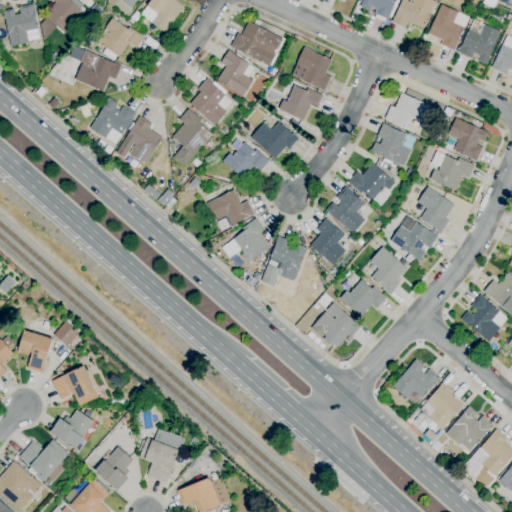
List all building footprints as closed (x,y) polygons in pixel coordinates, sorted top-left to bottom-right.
[(65,36),(43,16),(55,3),(51,0),(72,0),(70,2),(81,11),(70,23),(73,26),(65,36)] [(138,0),(130,9),(119,0),(138,0)] [(165,33),(150,23),(157,14),(147,6),(151,0),(178,0),(185,5),(165,33)] [(387,20),(374,14),(376,9),(371,7),(369,11),(359,7),(362,0),(396,0),(390,13),(391,13),(387,20)] [(422,29),(407,22),(405,28),(391,22),(401,0),(404,0),(413,4),(414,0),(430,0),(435,2),(422,29)] [(10,48),(2,12),(13,10),(14,16),(20,15),(18,7),(33,4),(35,12),(34,12),(39,39),(27,42),(28,44),(10,48)] [(454,51),(440,45),(442,41),(428,35),(441,5),(469,17),(457,43),(458,44),(454,51)] [(497,16),(491,12),(493,7),(500,10),(497,16)] [(133,25),(128,21),(136,12),(141,16),(133,25)] [(502,23),(490,19),(492,14),(504,18),(502,23)] [(97,42),(103,34),(101,33),(112,19),(127,30),(128,28),(143,38),(135,49),(129,44),(119,58),(97,42)] [(486,65),(478,61),(478,62),(457,53),(461,46),(462,46),(468,30),(475,34),(476,32),(480,34),(481,31),(478,30),(477,31),(470,28),(474,19),(481,22),(481,23),(501,32),(486,65)] [(269,67),(262,64),(261,65),(258,64),(259,62),(250,57),(238,50),(238,51),(230,47),(237,33),(241,36),(248,22),(265,31),(265,30),(283,39),(277,50),(276,49),(274,54),(275,55),(269,67)] [(511,71),(507,69),(505,74),(492,68),(507,35),(511,37),(511,71)] [(324,92),(301,81),(301,79),(292,75),(296,66),(295,65),(304,47),(332,60),(325,75),(331,78),(324,92)] [(102,92),(74,80),(82,63),(79,62),(85,50),(100,57),(114,64),(114,63),(121,66),(115,80),(109,77),(102,92)] [(242,97),(216,81),(226,66),(221,63),(229,51),(235,55),(235,56),(249,65),(254,69),(248,78),(252,81),(242,97)] [(212,127),(188,107),(200,93),(197,91),(201,85),(200,85),(206,78),(211,82),(210,83),(213,85),(215,83),(227,93),(223,96),(231,103),(224,112),(225,112),(212,127)] [(302,121),(278,110),(282,100),(286,102),(294,86),(295,86),(294,87),(306,92),(307,88),(323,96),(317,109),(310,106),(302,121)] [(407,130),(384,119),(390,106),(394,108),(401,93),(431,107),(423,124),(412,119),(407,130)] [(114,145),(89,128),(104,105),(103,105),(108,98),(117,104),(114,109),(119,112),(123,106),(136,114),(131,121),(132,122),(126,133),(124,132),(121,136),(120,135),(114,145)] [(183,168),(172,159),(182,147),(172,137),(183,124),(178,120),(188,109),(201,121),(199,124),(202,127),(204,124),(210,130),(208,132),(212,136),(205,144),(201,141),(197,145),(201,148),(183,168)] [(145,165),(129,154),(135,145),(133,143),(123,158),(116,154),(131,131),(128,130),(133,123),(135,124),(140,117),(152,124),(149,130),(162,138),(159,142),(160,143),(158,145),(145,165)] [(476,161),(453,150),(458,140),(447,135),(455,118),(480,130),(480,129),(488,133),(484,143),(479,140),(476,145),(482,148),(476,161)] [(274,160),(250,138),(262,124),(271,132),(279,123),(291,134),(292,133),(299,139),(289,150),(285,147),(274,160)] [(403,167),(370,152),(374,142),(379,145),(382,139),(377,137),(383,123),(391,126),(390,128),(406,135),(405,136),(409,138),(404,148),(410,150),(403,167)] [(242,179),(222,162),(229,153),(232,156),(236,151),(231,147),(237,140),(242,144),(243,143),(253,152),(256,150),(269,161),(259,172),(253,167),(242,179)] [(455,192),(429,180),(434,170),(437,172),(439,168),(430,164),(436,152),(457,161),(458,158),(474,166),(468,179),(462,176),(455,192)] [(196,168),(191,165),(195,159),(200,163),(196,168)] [(380,206),(373,201),(372,202),(362,192),(360,194),(347,182),(357,171),(361,176),(373,163),(394,182),(387,190),(384,188),(382,191),(388,197),(380,206)] [(194,190),(188,185),(195,178),(200,183),(194,190)] [(353,234),(325,211),(332,202),(337,206),(341,202),(336,197),(345,186),(352,192),(351,193),(364,204),(356,213),(365,220),(353,234)] [(440,234),(420,220),(427,209),(417,203),(428,187),(454,205),(445,219),(449,221),(440,234)] [(231,226),(226,216),(215,222),(206,204),(233,190),(241,204),(247,200),(254,214),(231,226)] [(174,221),(162,210),(171,200),(173,203),(169,207),(178,216),(174,221)] [(419,262),(390,241),(407,216),(430,233),(431,231),(438,236),(429,249),(424,245),(420,250),(425,253),(419,262)] [(246,265),(240,256),(243,254),(241,252),(240,253),(239,252),(234,255),(226,245),(232,240),(243,231),(242,229),(255,218),(264,230),(259,234),(269,247),(246,265)] [(333,267),(310,246),(321,233),(316,229),(326,218),(331,222),(333,221),(338,225),(335,227),(345,235),(337,244),(346,252),(333,267)] [(274,287),(260,282),(267,265),(278,269),(280,265),(269,261),(276,243),(275,243),(278,236),(281,237),(281,238),(307,248),(304,256),(303,256),(293,282),(278,276),(274,287)] [(376,246),(372,242),(377,237),(381,241),(376,246)] [(389,295),(383,290),(383,289),(370,278),(378,269),(369,261),(382,247),(406,269),(396,281),(399,284),(389,295)] [(511,317),(511,316),(511,315),(491,298),(483,292),(493,280),(498,284),(508,272),(511,275),(511,317)] [(14,282),(8,276),(0,284),(0,287),(4,292),(14,282)] [(361,317),(340,299),(346,291),(350,293),(361,280),(371,289),(373,286),(386,298),(377,309),(372,304),(361,317)] [(326,308),(318,302),(324,294),(332,301),(326,308)] [(487,343),(460,320),(467,311),(472,315),(476,311),(470,306),(480,294),(487,300),(486,301),(507,319),(499,328),(500,329),(487,343)] [(332,349),(322,340),(325,338),(323,336),(321,339),(310,329),(325,312),(334,320),(335,318),(326,310),(333,303),(343,312),(345,311),(347,313),(346,315),(356,323),(357,323),(361,326),(351,338),(348,335),(337,348),(335,345),(332,349)] [(67,346),(54,335),(68,319),(81,330),(67,346)] [(43,373),(27,368),(28,364),(29,365),(31,356),(18,352),(24,330),(53,339),(43,373)] [(311,340),(306,336),(310,332),(315,336),(311,340)] [(0,378),(0,339),(2,341),(7,336),(13,342),(8,348),(14,354),(1,365),(7,372),(0,378)] [(317,346),(312,341),(316,337),(321,341),(317,346)] [(406,400),(392,387),(411,366),(410,366),(416,359),(424,367),(420,371),(424,374),(429,369),(431,371),(430,372),(438,379),(438,378),(440,380),(435,385),(434,385),(422,398),(414,390),(406,400)] [(79,406),(73,394),(61,399),(52,381),(83,366),(98,397),(79,406)] [(428,418),(427,417),(416,430),(411,426),(423,413),(420,410),(427,402),(426,401),(440,387),(439,386),(443,382),(454,393),(452,395),(463,406),(451,419),(451,420),(442,430),(428,418)] [(469,451),(461,444),(459,446),(445,434),(464,413),(463,413),(469,406),(477,413),(473,418),(477,422),(482,417),(493,427),(488,432),(487,432),(476,445),(475,445),(469,451)] [(76,450),(51,432),(60,418),(64,421),(67,417),(70,419),(77,410),(93,421),(82,437),(84,438),(76,450)] [(166,483),(147,476),(152,463),(139,458),(141,452),(138,451),(142,440),(146,441),(147,438),(154,441),(158,429),(185,439),(180,451),(178,451),(171,470),(166,483)] [(495,477),(481,465),(476,471),(467,462),(480,448),(491,436),(490,436),(496,429),(507,439),(505,442),(511,448),(511,456),(504,466),(504,467),(495,477)] [(434,436),(430,440),(424,435),(428,430),(434,436)] [(48,486),(45,483),(48,479),(46,477),(42,482),(28,470),(31,467),(19,457),(33,441),(43,450),(52,440),(68,454),(59,464),(64,469),(53,481),(48,486)] [(436,453),(431,448),(436,443),(440,448),(436,453)] [(118,490),(95,470),(104,460),(105,461),(118,447),(133,460),(126,468),(129,471),(125,476),(128,478),(118,490)] [(191,463),(184,457),(189,452),(195,458),(191,463)] [(19,511),(0,494),(0,476),(14,461),(42,486),(35,494),(30,489),(27,493),(32,497),(19,511)] [(511,493),(499,481),(511,464),(511,493)] [(80,511),(64,498),(73,488),(80,494),(93,479),(95,481),(97,478),(109,489),(106,492),(109,494),(100,504),(108,511),(80,511)] [(204,511),(199,511),(195,501),(185,505),(183,506),(177,491),(208,478),(209,481),(210,481),(211,482),(220,478),(229,501),(220,505),(204,511)] [(0,511),(0,500),(12,511),(0,511)]
